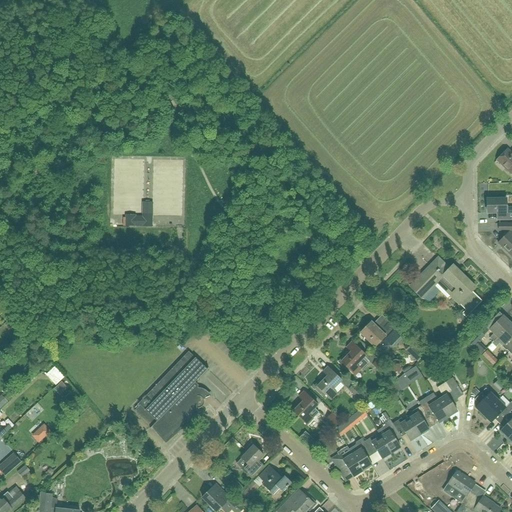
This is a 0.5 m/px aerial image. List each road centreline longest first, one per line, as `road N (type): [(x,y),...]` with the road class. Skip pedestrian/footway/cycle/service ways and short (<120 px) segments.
road 1 (unclassified): [(240,397),(429,206),(468,201)]
road 2 (residential): [(511,489),(459,447),(358,503)]
road 3 (residential): [(358,503),(240,397)]
road 4 (unclassified): [(130,511),(240,397)]
